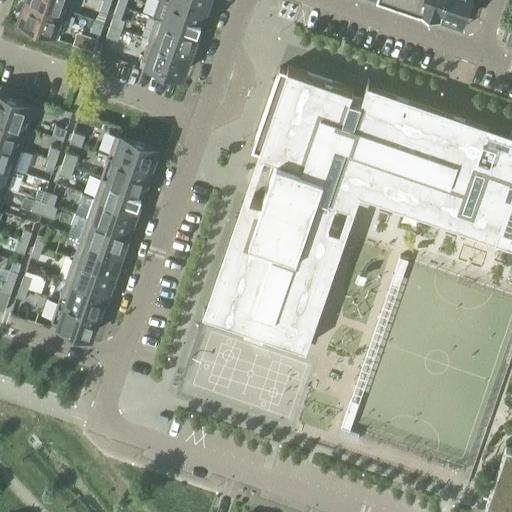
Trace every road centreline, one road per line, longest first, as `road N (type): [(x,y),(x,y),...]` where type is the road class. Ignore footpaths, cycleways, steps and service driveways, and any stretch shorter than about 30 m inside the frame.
road 1 (residential): [(239,0),(120,364)]
road 2 (residential): [(120,364),(100,425),(350,511)]
road 3 (residential): [(479,55),(308,0)]
road 4 (residential): [(120,364),(0,324)]
